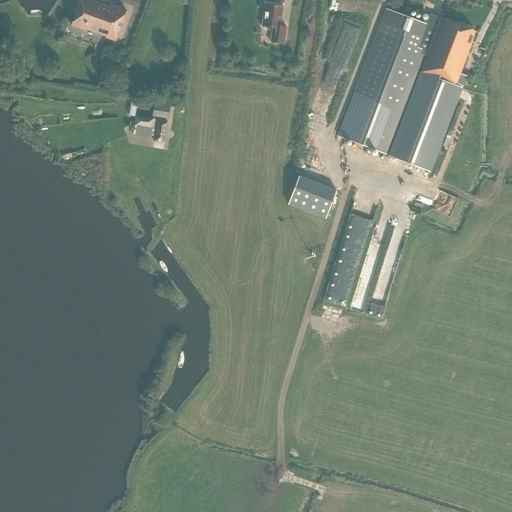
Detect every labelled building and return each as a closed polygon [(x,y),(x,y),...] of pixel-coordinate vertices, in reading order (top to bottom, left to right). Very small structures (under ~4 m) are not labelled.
[(75,15),(71,25),(85,30),(86,29),(106,36),(105,38),(115,41),(126,11),(113,6),(114,3),(104,0),(78,0),(73,14),(75,15)] [(270,42),(284,44),(286,27),(280,26),(282,7),(265,4),(262,27),(272,28),(270,42)] [(466,42),(471,30),(441,18),(441,19),(422,11),(420,17),(427,20),(426,24),(385,9),(381,23),(337,136),(436,174),(463,103),(437,93),(442,80),(452,83),(452,82),(458,84),(461,75),(456,72),(467,43),(466,42)] [(153,116),(168,118),(170,107),(154,105),(153,116)] [(151,135),(153,136),(156,120),(137,116),(134,134),(150,137),(151,135)] [(154,142),(164,143),(167,122),(157,120),(154,142)] [(336,191),(299,177),(288,205),(326,219),(336,191)]
